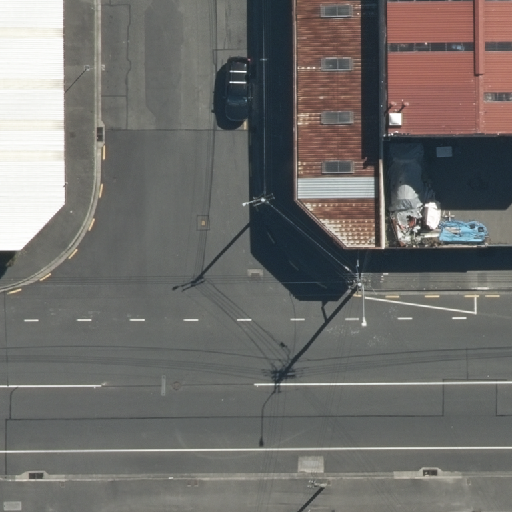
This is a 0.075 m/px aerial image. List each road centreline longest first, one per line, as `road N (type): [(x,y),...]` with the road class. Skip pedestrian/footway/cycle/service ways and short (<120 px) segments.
road 1 (unclassified): [(171,0),(171,381)]
road 2 (tertiary): [(171,381),(511,379)]
road 3 (tertiary): [(0,382),(171,381)]
